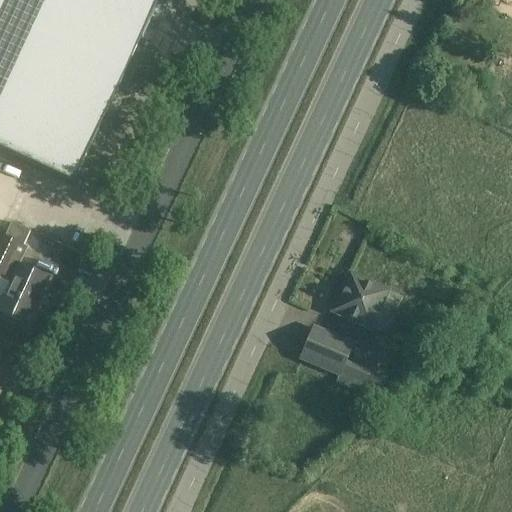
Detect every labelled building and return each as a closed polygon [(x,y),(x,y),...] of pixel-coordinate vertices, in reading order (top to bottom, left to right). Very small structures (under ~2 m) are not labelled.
[(0,0),(0,152),(73,186),(159,0),(0,0)] [(511,0),(498,0),(486,27),(507,37),(511,25),(511,0)] [(0,279),(10,284),(3,299),(0,305),(0,313),(27,326),(48,280),(18,267),(26,249),(22,247),(29,232),(11,224),(5,238),(0,247),(0,279)] [(388,293),(350,276),(332,313),(370,331),(372,327),(387,334),(396,315),(381,308),(388,293)] [(360,376),(343,369),(353,346),(314,329),(301,360),(339,377),(337,383),(378,401),(382,392),(358,382),(360,376)]
